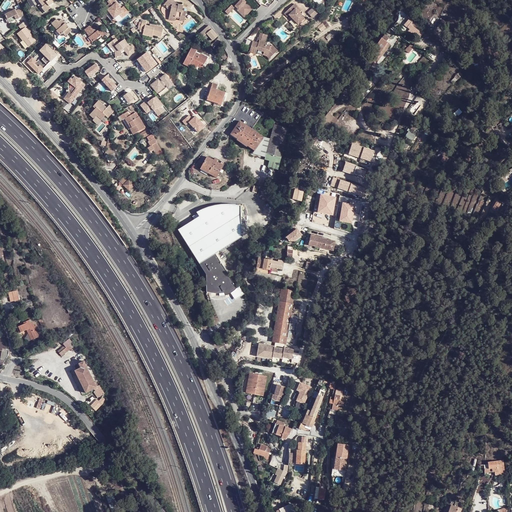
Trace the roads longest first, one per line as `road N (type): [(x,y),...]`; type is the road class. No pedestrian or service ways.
road 1 (motorway): [(233,511),(200,412),(154,313),(86,211),(0,118)]
road 2 (motorway): [(0,144),(77,231),(137,323),(213,511)]
road 3 (residential): [(231,389),(243,366),(295,370),(318,283),(359,244),(393,134),(409,100),(419,99)]
road 4 (tertiary): [(0,377),(69,401),(161,511)]
road 5 (tertiary): [(156,210),(243,91),(229,47)]
road 6 (tertiary): [(128,226),(26,105)]
road 7 (residential): [(26,105),(63,68),(90,55),(122,83),(144,89)]
road 8 (residential): [(236,411),(261,420),(277,459),(297,433),(321,437)]
road 9 (residential): [(240,453),(192,339)]
